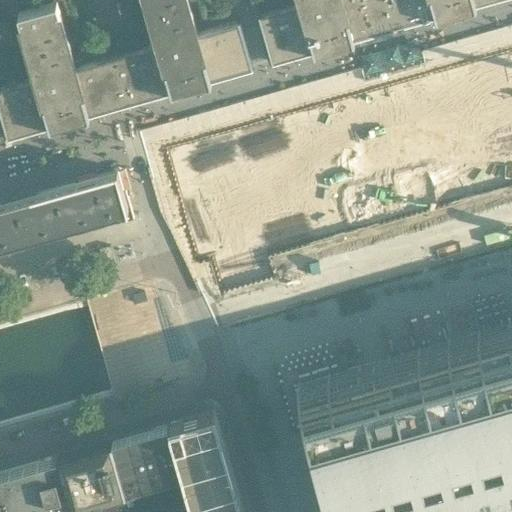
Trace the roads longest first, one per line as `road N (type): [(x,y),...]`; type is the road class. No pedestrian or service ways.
road 1 (residential): [(0,450),(222,384)]
road 2 (residential): [(0,309),(173,258)]
road 3 (residential): [(222,384),(173,258)]
road 4 (residential): [(222,384),(257,511)]
